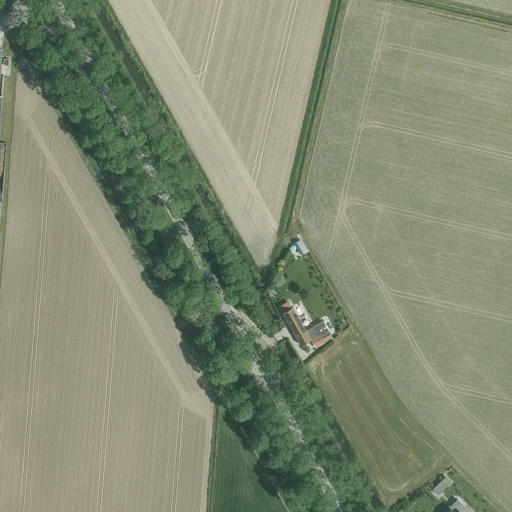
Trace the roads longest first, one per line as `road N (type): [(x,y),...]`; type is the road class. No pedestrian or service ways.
road 1 (track): [(333,0),(273,261),(264,270),(248,260),(102,0)]
road 2 (unclassified): [(340,511),(54,0)]
road 3 (track): [(278,239),(289,241),(343,0)]
road 4 (track): [(511,30),(380,0)]
